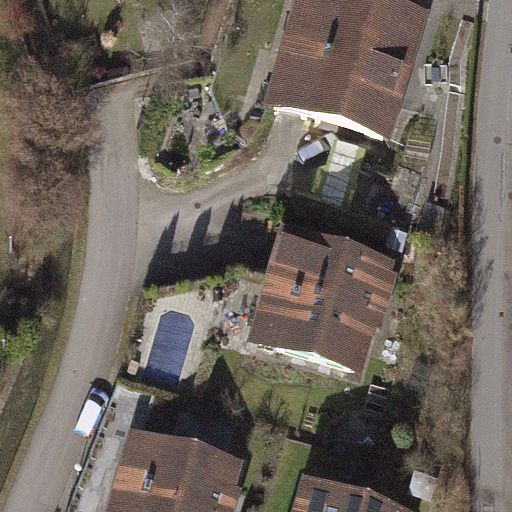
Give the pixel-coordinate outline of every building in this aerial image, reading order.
[(433,13),(389,0),(307,0),(273,114),(392,150),(433,13)] [(128,68),(107,74),(109,83),(130,78),(128,68)] [(106,69),(92,73),(95,86),(109,83),(107,74),(106,69)] [(413,206),(393,200),(386,222),(406,228),(413,206)] [(409,237),(392,233),(387,251),(405,255),(409,237)] [(397,270),(285,236),(250,348),(363,383),(397,270)] [(233,511),(247,470),(134,436),(110,511),(233,511)] [(389,511),(308,488),(301,511),(389,511)]
